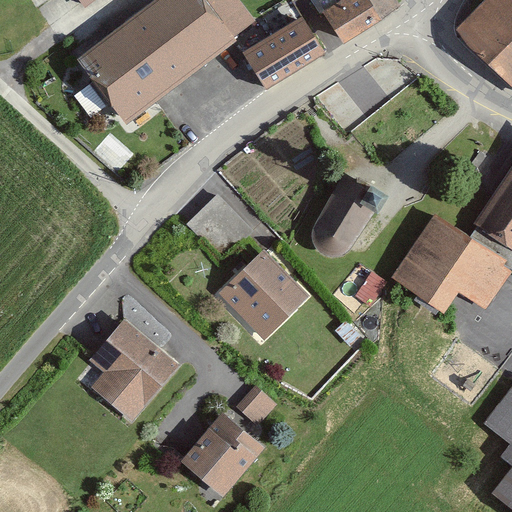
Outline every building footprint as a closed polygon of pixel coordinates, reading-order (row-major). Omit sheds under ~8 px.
[(127,123),(239,38),(209,0),(153,0),(77,57),(127,123)] [(403,0),(318,0),(345,44),(407,5),(403,0)] [(511,0),(484,0),(456,28),(511,80),(511,0)] [(268,85),(328,50),(306,13),(246,48),(268,85)] [(511,165),(469,230),(435,210),(390,277),(445,313),(461,291),(486,310),(511,271),(511,165)] [(371,189),(345,176),(314,224),(311,236),(315,245),(319,252),(329,256),(342,256),(349,253),(356,246),(394,196),(374,184),(371,189)] [(189,219),(217,248),(232,233),(240,240),(255,225),(219,189),(189,219)] [(221,292),(265,339),(310,297),(267,250),(221,292)] [(182,365),(125,318),(76,380),(133,427),(182,365)] [(277,402),(254,384),(238,403),(262,422),(277,402)] [(511,384),(474,437),(511,464),(511,467),(494,491),(511,504),(511,384)] [(222,492),(263,446),(223,411),(182,457),(222,492)]
